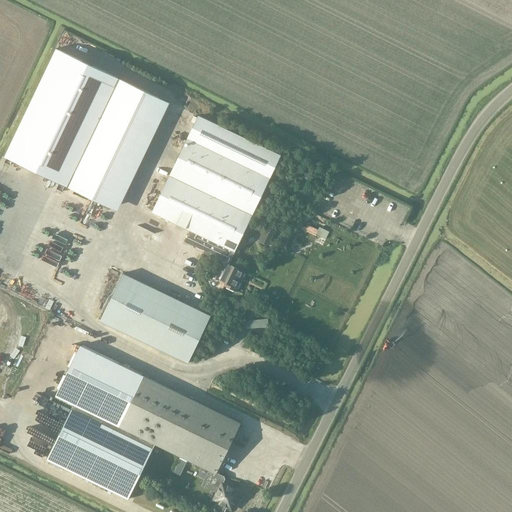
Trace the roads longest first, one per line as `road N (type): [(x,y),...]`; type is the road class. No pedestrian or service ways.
road 1 (unclassified): [(280,511),(469,132),(511,87)]
road 2 (unknown): [(331,409),(258,367),(186,372),(71,315)]
road 3 (unknown): [(71,315),(45,295),(15,245),(14,205),(47,131)]
road 4 (unknown): [(111,246),(180,124)]
